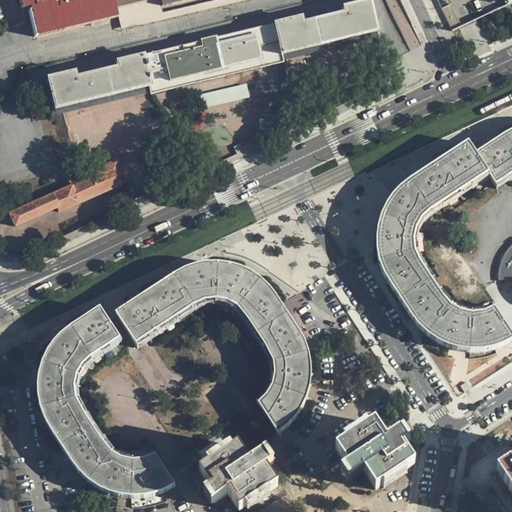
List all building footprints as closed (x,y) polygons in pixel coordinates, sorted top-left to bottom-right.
[(27,10),(31,24),(47,18),(41,0),(16,0),(20,12),(27,10)] [(41,0),(47,18),(53,35),(190,0),(41,0)] [(141,58),(148,86),(149,91),(283,58),(282,54),(375,31),(368,2),(342,9),(343,14),(302,24),(300,19),(273,26),(141,58)] [(450,5),(441,9),(452,31),(460,27),(450,5)] [(47,18),(31,24),(35,39),(53,35),(47,18)] [(377,40),(375,31),(282,54),(283,58),(149,91),(150,95),(282,63),(377,40)] [(148,86),(141,58),(117,64),(118,69),(73,80),(72,76),(47,82),(54,111),(148,86)] [(246,83),(205,94),(209,106),(250,95),(246,83)] [(483,149),(475,154),(489,175),(497,187),(511,177),(511,139),(508,133),(490,145),(483,149)] [(445,159),(466,191),(489,175),(475,154),(468,143),(463,146),(445,159)] [(416,178),(437,211),(466,191),(445,159),(439,163),(416,178)] [(58,213),(124,182),(115,161),(74,179),(68,182),(71,188),(0,219),(0,233),(56,208),(58,213)] [(386,206),(424,222),(425,220),(426,219),(428,217),(431,216),(433,214),(437,211),(416,178),(412,181),(408,184),(405,186),(402,188),(400,190),(397,192),(395,194),(393,197),(391,199),(389,202),(387,205),(386,206)] [(376,251),(417,241),(417,239),(417,237),(418,234),(419,231),(420,228),(421,226),(422,224),(424,222),(386,206),(384,210),(383,214),(382,215),(381,218),(380,219),(380,222),(379,225),(378,227),(378,229),(377,232),(377,235),(376,239),(376,244),(376,251)] [(395,292),(429,271),(419,256),(418,252),(417,248),(417,245),(417,242),(417,241),(376,251),(377,254),(378,258),(378,261),(379,263),(380,266),(382,271),(384,274),(388,281),(395,292)] [(511,251),(511,253),(510,254),(509,255),(508,257),(507,258),(507,259),(506,261),(505,263),(504,265),(503,267),(502,269),(502,271),(501,274),(501,275),(500,279),(500,282),(500,283),(511,282),(511,251)] [(193,268),(174,277),(196,309),(206,306),(217,306),(219,266),(206,265),(193,268)] [(232,267),(219,266),(217,306),(228,308),(237,314),(260,283),(248,274),(232,267)] [(422,331),(447,300),(429,271),(395,292),(404,306),(416,325),(419,328),(422,331)] [(174,277),(147,296),(168,328),(196,309),(174,277)] [(272,294),(260,283),(237,314),(241,318),(255,339),(288,318),(280,306),(272,294)] [(147,296),(116,316),(137,348),(149,341),(152,338),(168,328),(147,296)] [(474,310),(471,310),(468,310),(465,310),(462,309),(459,308),(457,307),(454,306),(452,304),(449,303),(448,301),(447,300),(422,331),(424,333),(426,334),(428,336),(429,337),(431,339),(433,340),(435,341),(437,342),(438,343),(440,343),(441,344),(443,345),(444,345),(446,346),(448,347),(450,347),(451,348),(453,348),(455,349),(458,349),(460,350),(462,350),(464,350),(467,351),(469,351),(473,351),(476,351),(479,350),(482,350),(485,350),(488,349),(492,348),(494,347),(497,346),(511,338),(491,305),(482,309),(480,309),(477,310),(474,310)] [(416,325),(404,306),(400,309),(413,327),(416,325)] [(121,343),(100,310),(72,330),(93,362),(121,343)] [(288,318),(255,339),(269,360),(271,366),(308,356),(302,340),(288,318)] [(93,362),(72,330),(60,339),(51,349),(43,365),(80,378),(83,372),(93,362)] [(311,376),(308,356),(271,366),(271,377),(269,387),(306,401),(310,390),(311,376)] [(80,378),(43,365),(39,380),(38,393),(39,402),(41,411),(42,415),(46,423),(79,472),(90,484),(100,490),(122,498),(138,499),(152,496),(167,490),(174,486),(153,453),(142,458),(137,459),(126,458),(119,455),(110,449),(78,401),(78,394),(78,387),(80,378)] [(306,401),(269,387),(263,396),(258,401),(255,403),(278,435),(292,423),(301,411),(306,401)] [(400,432),(385,442),(374,424),(367,428),(344,444),(336,449),(348,467),(343,470),(351,481),(364,472),(375,489),(382,485),(404,470),(413,464),(411,460),(406,452),(402,447),(407,444),(400,432)] [(344,444),(367,428),(365,425),(341,440),(344,444)] [(237,446),(231,450),(207,465),(198,471),(209,488),(205,491),(213,502),(227,494),(238,511),(245,507),(267,492),(278,485),(266,468),(270,465),(263,454),(248,463),(237,446)] [(207,465),(231,450),(229,447),(205,461),(207,465)] [(511,467),(511,468),(508,461),(495,469),(511,494),(511,467)] [(404,470),(382,485),(384,488),(406,473),(404,470)] [(267,492),(245,507),(247,510),(269,495),(267,492)]
